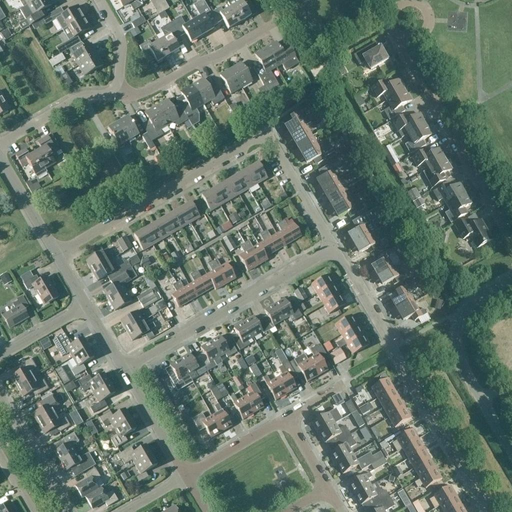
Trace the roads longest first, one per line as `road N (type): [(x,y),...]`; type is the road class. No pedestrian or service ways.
road 1 (residential): [(56,255),(268,133),(333,249)]
road 2 (residential): [(333,249),(487,511)]
road 3 (residential): [(122,371),(333,249)]
road 4 (unclassified): [(511,454),(468,381),(456,344),(467,308),(511,278)]
road 5 (residential): [(407,61),(511,239)]
road 6 (residential): [(114,89),(138,96),(266,28)]
road 7 (residential): [(69,511),(0,388)]
road 8 (residential): [(0,147),(77,98),(114,89)]
road 9 (residential): [(183,479),(122,371)]
road 10 (residential): [(183,479),(287,419)]
